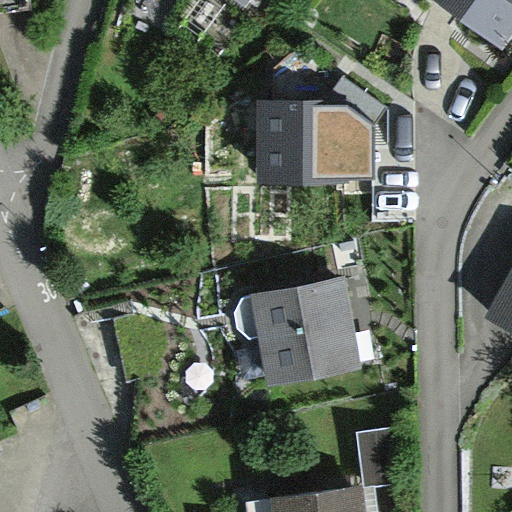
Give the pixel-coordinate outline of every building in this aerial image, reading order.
[(233,0),(246,9),(251,0),(233,0)] [(511,0),(432,0),(502,51),(511,36),(511,0)] [(324,100),(257,99),(256,185),(349,184),(349,179),(375,179),(373,127),(380,118),(388,108),(344,76),(324,100)] [(511,269),(485,319),(511,333),(511,269)] [(267,389),(364,368),(352,314),(344,277),(248,296),(257,337),(267,389)] [(257,337),(248,296),(243,298),(236,313),(239,327),(249,338),(257,337)] [(395,429),(357,432),(362,488),(365,488),(375,487),(400,484),(395,429)] [(377,511),(375,487),(365,488),(367,511),(377,511)] [(367,511),(365,488),(362,488),(272,496),(273,511),(367,511)]
